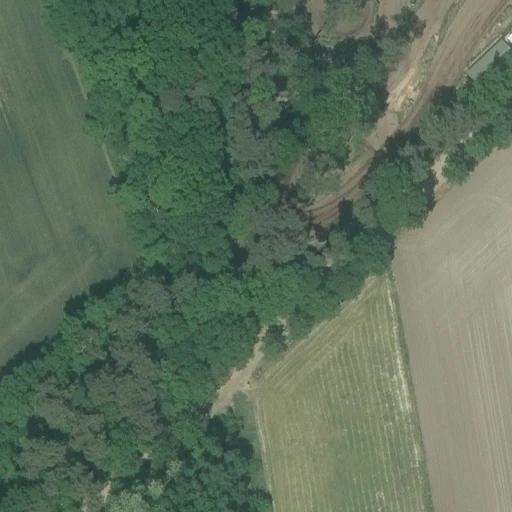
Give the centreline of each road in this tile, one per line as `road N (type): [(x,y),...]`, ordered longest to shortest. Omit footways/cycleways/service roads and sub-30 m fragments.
road 1 (track): [(178,0),(251,355)]
road 2 (track): [(511,105),(251,355)]
road 3 (track): [(251,355),(85,511)]
